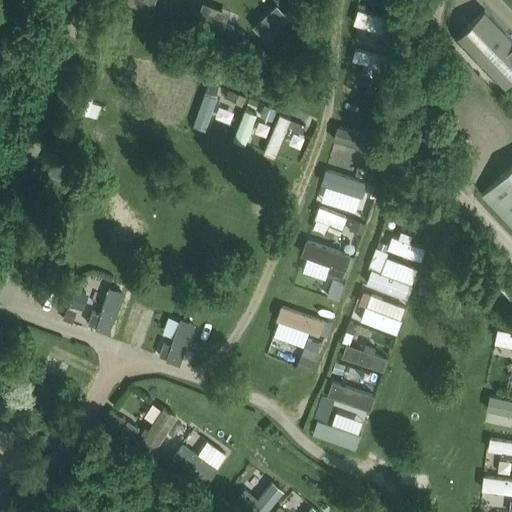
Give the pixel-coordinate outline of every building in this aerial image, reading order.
[(378,20),(379,6),(360,6),(360,19),(378,20)] [(454,40),(501,89),(511,78),(511,39),(484,11),(454,40)] [(365,62),(366,45),(350,44),(349,61),(365,62)] [(132,83),(150,90),(155,75),(137,69),(132,83)] [(158,77),(156,82),(182,90),(186,76),(180,74),(177,83),(158,77)] [(191,118),(208,122),(216,90),(199,86),(191,118)] [(276,137),(290,134),(286,110),(271,113),(276,137)] [(87,162),(53,153),(43,187),(78,197),(87,162)] [(511,166),(503,175),(482,195),(511,227),(511,166)] [(325,172),(320,189),(362,200),(366,183),(325,172)] [(316,204),(311,224),(340,231),(345,212),(316,204)] [(393,231),(385,247),(415,262),(423,245),(393,231)] [(344,248),(323,249),(322,233),(300,234),(301,253),(326,251),(327,266),(345,265),(344,248)] [(168,262),(185,267),(189,253),(172,248),(168,262)] [(303,250),(297,269),(325,278),(323,284),(338,288),(343,271),(324,265),(327,258),(303,250)] [(369,265),(362,282),(405,297),(411,280),(369,265)] [(489,278),(511,300),(511,282),(498,269),(489,278)] [(95,325),(111,328),(119,286),(103,283),(95,325)] [(140,302),(126,339),(141,345),(155,307),(140,302)] [(274,322),(312,330),(316,314),(277,305),(274,322)] [(181,361),(191,318),(174,313),(164,357),(181,361)] [(322,337),(329,322),(319,317),(312,333),(322,337)] [(494,348),(511,352),(511,328),(500,326),(494,348)] [(263,358),(309,369),(317,338),(301,334),(297,351),(267,343),(263,358)] [(31,352),(54,365),(61,351),(38,339),(31,352)] [(283,389),(290,399),(305,387),(298,378),(283,389)] [(366,401),(370,387),(338,378),(334,392),(366,401)] [(511,402),(506,401),(501,419),(511,422),(511,402)] [(149,436),(146,440),(157,446),(176,413),(158,403),(142,431),(149,436)] [(309,435),(352,451),(356,439),(313,423),(309,435)] [(194,450),(214,464),(223,450),(203,436),(194,450)] [(511,436),(486,436),(485,449),(511,449),(511,436)] [(511,489),(511,473),(482,472),(481,489),(511,489)] [(257,501),(267,481),(251,473),(241,492),(257,501)] [(305,499),(295,511),(321,511),(322,511),(305,499)] [(511,511),(511,500),(490,500),(490,511),(477,511),(476,511),(511,511)]
